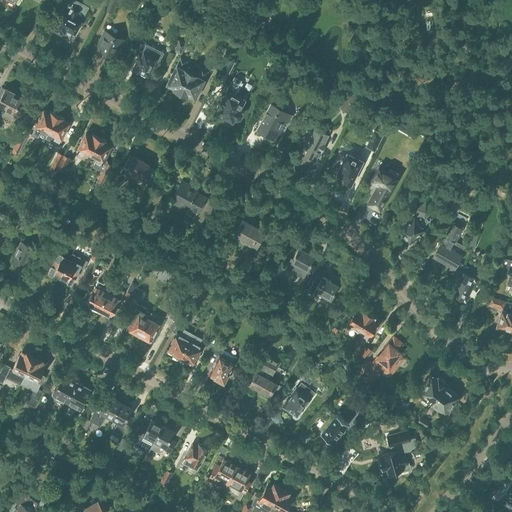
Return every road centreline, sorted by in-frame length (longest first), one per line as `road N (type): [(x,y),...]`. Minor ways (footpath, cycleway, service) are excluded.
road 1 (residential): [(511,367),(455,347),(423,321),(337,218),(0,37)]
road 2 (residential): [(393,511),(0,298)]
road 3 (residential): [(434,511),(511,413)]
